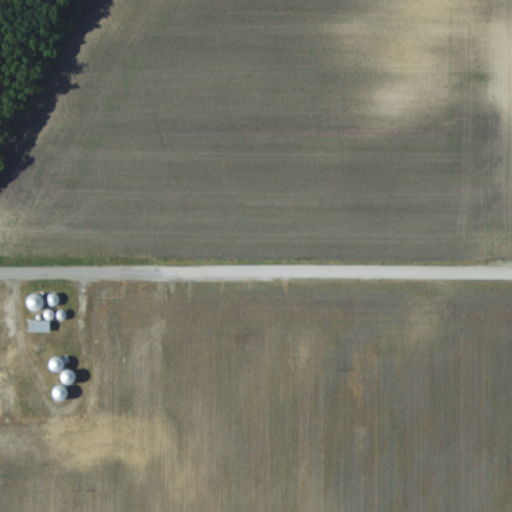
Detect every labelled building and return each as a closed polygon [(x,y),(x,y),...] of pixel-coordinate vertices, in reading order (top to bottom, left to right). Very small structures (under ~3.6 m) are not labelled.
[(0,318),(0,340),(12,339),(8,318),(0,318)] [(53,321),(30,321),(30,330),(53,331),(53,321)] [(53,358),(53,370),(69,369),(68,358),(53,358)] [(0,398),(13,397),(11,372),(0,373),(0,398)] [(70,387),(59,385),(57,396),(67,398),(70,387)] [(149,421),(65,421),(65,441),(149,441),(149,421)]
